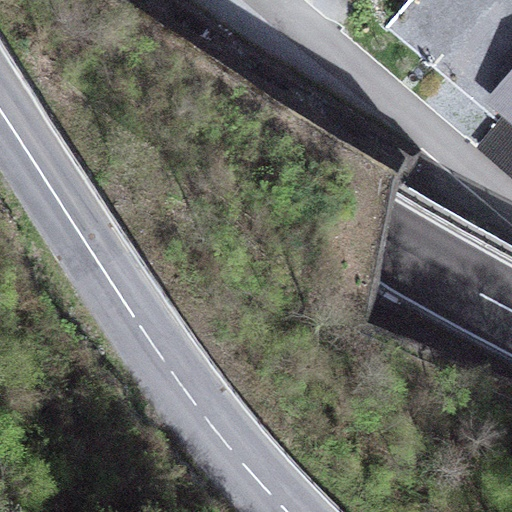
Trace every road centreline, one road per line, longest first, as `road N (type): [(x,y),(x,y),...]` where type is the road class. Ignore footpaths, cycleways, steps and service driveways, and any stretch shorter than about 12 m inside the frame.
road 1 (motorway): [(511,308),(276,176),(9,0)]
road 2 (primary): [(287,511),(224,446),(161,360),(0,111)]
road 3 (residential): [(511,205),(270,0)]
